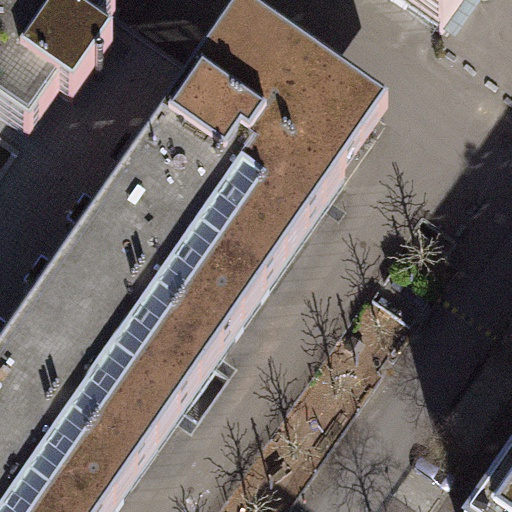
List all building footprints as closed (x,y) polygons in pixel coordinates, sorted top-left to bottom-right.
[(0,0),(0,360),(27,321),(196,79),(81,0),(0,0)] [(511,0),(395,0),(447,35),(471,0),(511,0)] [(27,321),(177,424),(387,121),(237,18),(196,79),(27,321)] [(0,511),(116,511),(177,424),(27,321),(0,360),(0,511)] [(511,511),(511,478),(488,511),(511,511)]
